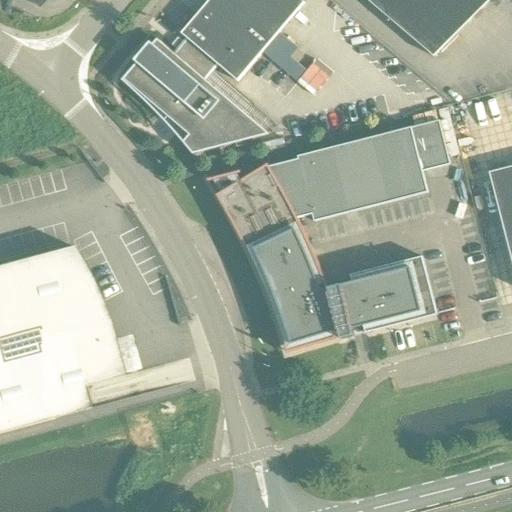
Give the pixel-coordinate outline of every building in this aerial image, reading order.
[(238,82),(305,3),(301,0),(211,0),(182,35),(187,39),(184,43),(179,38),(172,46),(178,50),(174,54),(158,40),(123,81),(124,82),(126,80),(190,136),(185,143),(184,141),(183,142),(194,155),(270,135),(207,81),(219,66),(238,82)] [(367,0),(434,57),(491,0),(367,0)] [(429,193),(424,173),(451,165),(440,123),(412,129),(412,128),(298,158),(299,160),(270,168),(268,165),(217,196),(225,210),(232,222),(239,235),(245,247),(252,260),(257,273),(263,286),(268,299),(273,313),(278,326),(282,340),(287,355),(338,340),(336,332),(339,331),(342,340),(355,337),(353,330),(364,327),(366,334),(438,316),(423,257),(351,276),(353,283),(329,290),(324,278),(318,263),(312,249),(306,235),(298,219),(313,216),(315,223),(429,193)] [(511,168),(490,174),(511,258),(511,168)] [(0,434),(89,410),(83,388),(124,377),(108,319),(102,301),(94,284),(83,265),(72,247),(0,266),(0,434)]
